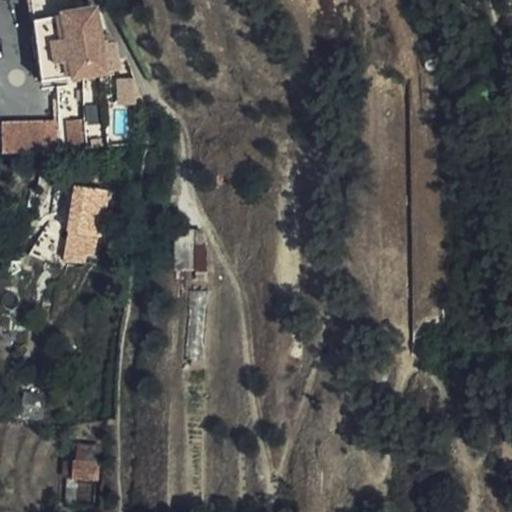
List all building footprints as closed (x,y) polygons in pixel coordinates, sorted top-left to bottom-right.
[(67,0),(29,0),(32,21),(68,16),(66,4),(68,4),(67,0)] [(94,12),(68,16),(32,21),(40,83),(117,74),(114,47),(106,48),(106,44),(99,45),(97,28),(94,12)] [(502,101),(499,96),(474,94),(473,112),(490,120),(499,115),(502,101)] [(130,146),(132,119),(118,118),(117,133),(108,133),(108,147),(130,146)] [(57,122),(16,123),(17,152),(57,151),(57,122)] [(0,145),(0,152),(17,152),(16,123),(0,123),(0,145)] [(102,127),(89,128),(90,147),(106,146),(102,127)] [(82,128),(66,129),(67,149),(84,148),(82,128)] [(95,189),(73,186),(66,230),(72,231),(69,247),(89,251),(96,234),(100,208),(93,206),(95,189)] [(214,246),(183,245),(181,303),(212,304),(214,246)] [(75,478),(99,477),(98,452),(74,453),(75,478)]
